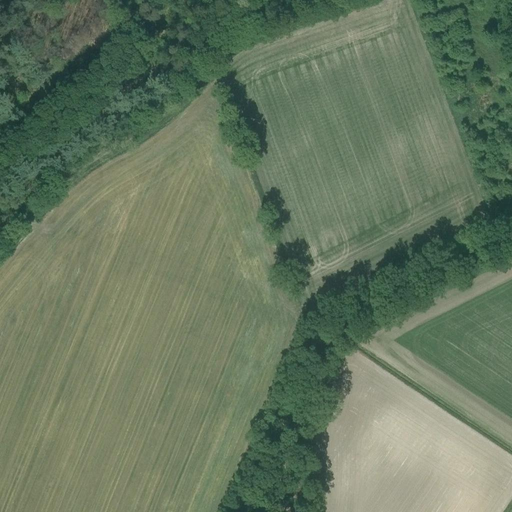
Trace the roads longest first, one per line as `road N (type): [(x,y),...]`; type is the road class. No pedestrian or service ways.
road 1 (track): [(352,0),(231,45),(157,126),(56,193),(0,256)]
road 2 (track): [(184,98),(108,0)]
